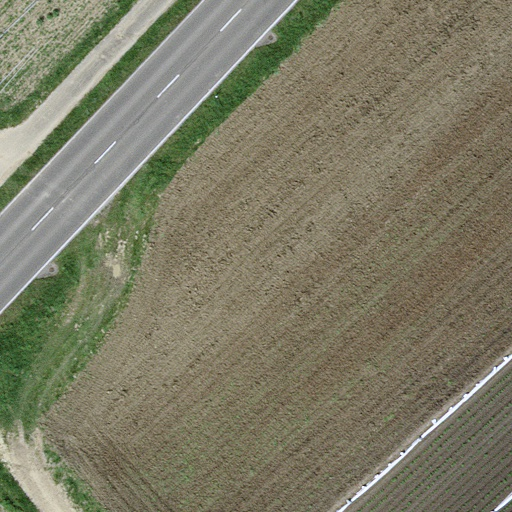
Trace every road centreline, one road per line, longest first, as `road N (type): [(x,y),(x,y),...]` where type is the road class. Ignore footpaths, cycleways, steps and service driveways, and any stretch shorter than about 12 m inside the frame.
road 1 (secondary): [(0,271),(258,0)]
road 2 (track): [(0,166),(155,0)]
